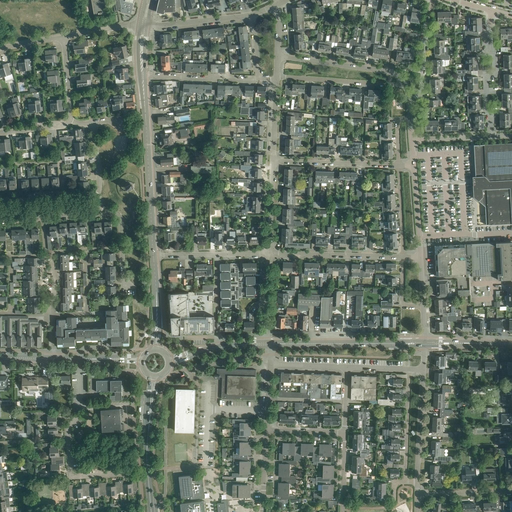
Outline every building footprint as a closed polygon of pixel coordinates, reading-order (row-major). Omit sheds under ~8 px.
[(91,0),(94,16),(107,14),(104,0),(91,0)] [(113,0),(115,11),(118,11),(117,9),(121,9),(121,11),(131,13),(134,1),(129,0),(113,0)] [(158,0),(156,12),(164,14),(164,12),(176,11),(176,7),(181,7),(180,0),(158,0)] [(194,0),(189,0),(187,1),(189,12),(197,10),(194,0)] [(383,0),(382,4),(381,10),(382,11),(382,8),(386,8),(386,11),(390,12),(390,9),(392,1),(388,0),(383,0)] [(405,12),(406,4),(402,3),(402,4),(398,3),(397,7),(394,7),(394,6),(393,12),(404,14),(404,12),(405,12)] [(293,15),(300,14),(304,14),(303,7),(304,7),(304,4),(301,4),(297,4),(297,7),(292,8),(293,11),(292,11),(292,14),(293,14),(293,15)] [(406,22),(410,23),(410,22),(419,23),(422,9),(412,8),(411,17),(407,16),(406,22)] [(455,26),(455,25),(454,18),(451,18),(451,12),(450,12),(449,12),(449,11),(444,11),(444,22),(451,21),(451,26),(455,26)] [(386,29),(390,30),(393,15),(389,15),(387,26),(384,25),(385,24),(377,23),(376,28),(384,29),(386,29)] [(296,29),(296,32),(306,31),(306,28),(304,28),(304,25),(304,21),(301,21),(293,22),(294,26),(293,26),(293,28),(294,28),(294,29),(296,29)] [(472,29),(468,29),(468,31),(465,31),(465,34),(473,34),(473,31),(482,31),(481,31),(481,25),(472,25),(472,29)] [(234,31),(234,34),(236,34),(247,33),(246,26),(238,27),(239,31),(234,31)] [(210,29),(210,37),(211,40),(218,39),(217,36),(216,28),(210,29)] [(210,37),(210,29),(202,30),(203,38),(210,37)] [(192,39),(192,31),(184,32),(185,40),(188,39),(189,44),(193,43),(192,39)] [(306,31),(296,32),(296,34),(294,34),(295,38),(294,38),(294,41),(295,41),(295,42),(302,41),(302,34),(306,34),(306,31)] [(237,41),(240,41),(248,40),(247,33),(236,34),(237,41)] [(165,43),(167,43),(172,42),(171,34),(160,35),(160,40),(159,40),(159,47),(166,46),(165,43)] [(470,44),(479,44),(479,38),(479,37),(473,37),(473,34),(465,34),(465,38),(466,38),(467,44),(470,44)] [(353,36),(353,40),(352,46),(355,46),(355,48),(354,56),(353,57),(359,58),(359,57),(360,50),(361,44),(355,43),(356,41),(357,41),(357,37),(353,36)] [(449,36),(441,36),(441,37),(440,37),(440,40),(434,40),(434,41),(434,47),(444,47),(444,40),(449,40),(449,36)] [(369,56),(371,43),(371,39),(368,38),(368,40),(367,40),(367,42),(362,41),(361,44),(360,50),(359,57),(365,58),(366,55),(369,56)] [(97,39),(87,40),(87,41),(79,42),(79,45),(73,46),(74,50),(75,50),(75,54),(85,52),(84,46),(92,45),(92,42),(98,42),(97,39)] [(232,49),(234,48),(241,48),(249,47),(248,40),(240,41),(241,46),(237,46),(237,45),(234,45),(231,45),(231,42),(228,42),(229,49),(232,49)] [(343,43),(342,54),(348,55),(348,51),(351,52),(352,46),(353,40),(350,40),(349,43),(347,43),(347,44),(343,43)] [(479,44),(470,44),(470,51),(464,51),(464,54),(471,54),(471,51),(480,51),(480,50),(479,50),(479,44)] [(115,48),(113,48),(115,55),(116,55),(117,59),(121,58),(128,57),(128,55),(128,52),(127,52),(125,45),(119,47),(118,47),(118,46),(115,47),(115,48)] [(374,45),(372,56),(380,58),(381,49),(377,48),(377,45),(374,45)] [(387,59),(389,48),(385,48),(386,46),(381,46),(381,49),(380,58),(387,59)] [(440,56),(449,56),(448,56),(448,46),(444,47),(434,47),(435,53),(434,53),(434,54),(440,53),(440,56)] [(401,47),(397,47),(395,60),(396,60),(397,60),(397,62),(402,63),(404,51),(400,50),(401,47)] [(57,49),(45,51),(46,62),(52,62),(53,66),(58,66),(57,49)] [(404,51),(402,63),(407,64),(407,61),(408,62),(409,62),(409,58),(413,59),(413,60),(415,50),(410,49),(410,52),(404,51)] [(504,55),(504,61),(511,61),(511,51),(509,52),(510,55),(503,55),(504,55)] [(186,53),(184,53),(183,68),(186,69),(185,71),(193,71),(193,63),(189,63),(189,60),(186,60),(186,53)] [(471,57),(471,54),(464,54),(462,54),(462,57),(464,57),(464,60),(468,60),(468,64),(477,63),(477,57),(471,57)] [(449,56),(440,56),(440,59),(432,60),(432,66),(442,66),(442,60),(449,60),(449,56)] [(12,60),(13,66),(19,65),(19,71),(31,69),(29,58),(12,60)] [(89,63),(89,59),(89,58),(79,59),(79,64),(75,64),(75,66),(75,68),(76,68),(76,72),(86,70),(86,64),(89,63)] [(229,63),(226,63),(225,63),(225,65),(221,64),(221,61),(218,61),(218,72),(225,72),(225,71),(228,72),(229,67),(229,63)] [(231,70),(232,73),(244,71),(243,69),(251,68),(250,61),(242,62),(238,62),(239,65),(243,65),(243,68),(235,69),(235,70),(231,70)] [(182,62),(170,63),(162,63),(162,70),(170,70),(170,65),(178,65),(177,71),(181,71),(182,62)] [(4,76),(5,80),(12,77),(11,74),(8,63),(0,65),(0,76),(0,77),(4,76)] [(463,73),(463,74),(471,73),(471,70),(478,70),(477,70),(477,63),(468,64),(468,66),(465,67),(465,73),(463,73)] [(442,73),(442,66),(432,66),(432,73),(438,73),(438,76),(447,76),(447,73),(442,73)] [(121,69),(115,69),(115,70),(115,73),(115,74),(115,79),(116,83),(116,86),(121,85),(121,83),(124,82),(124,78),(128,78),(127,68),(122,68),(121,69)] [(55,87),(60,86),(59,70),(47,71),(48,83),(54,82),(55,87)] [(468,81),(468,83),(477,83),(477,77),(478,77),(478,76),(471,76),(471,73),(463,74),(463,77),(463,81),(468,81)] [(91,79),(90,74),(80,75),(81,80),(77,80),(77,84),(78,87),(88,86),(87,80),(91,79)] [(430,86),(440,86),(443,86),(443,79),(447,79),(447,76),(438,76),(438,79),(430,79),(430,80),(430,86)] [(477,89),(477,83),(468,83),(468,87),(465,87),(465,93),(463,93),(472,93),(472,90),(478,90),(478,89),(477,89)] [(160,85),(154,85),(155,91),(154,91),(154,92),(155,92),(155,94),(161,93),(167,93),(166,84),(165,84),(161,85),(160,85)] [(293,85),(285,85),(285,94),(298,95),(298,91),(298,85),(293,84),(293,85)] [(239,86),(232,85),(232,93),(232,96),(242,96),(242,88),(239,88),(239,86)] [(245,93),(245,97),(249,97),(253,97),(253,93),(253,86),(245,86),(245,91),(245,93)] [(317,96),(317,86),(312,86),(311,95),(307,94),(307,99),(307,102),(306,109),(308,109),(309,104),(310,104),(310,96),(317,96)] [(440,92),(440,86),(430,86),(430,92),(430,93),(436,93),(436,95),(445,95),(445,92),(440,92)] [(257,87),(257,92),(257,93),(261,93),(261,97),(265,97),(265,93),(266,87),(257,87)] [(326,98),(326,106),(330,106),(330,99),(335,100),(336,98),(337,87),(330,87),(330,97),(326,97),(326,98)] [(345,97),(345,102),(348,103),(348,99),(352,99),(352,103),(354,103),(354,101),(355,89),(349,88),(349,97),(345,97)] [(364,97),(363,109),(368,110),(369,102),(373,103),(373,101),(374,100),(374,98),(374,90),(368,90),(368,96),(368,97),(364,97)] [(374,98),(374,100),(378,101),(378,98),(380,98),(383,98),(383,93),(380,93),(380,91),(374,90),(374,98)] [(511,93),(511,90),(510,90),(510,94),(502,94),(502,100),(511,100),(511,97),(511,94),(511,93)] [(480,96),(481,96),(472,96),(472,93),(463,93),(464,96),(468,96),(468,103),(480,102),(480,96)] [(167,102),(168,102),(167,94),(158,96),(158,99),(156,99),(156,107),(162,106),(167,106),(167,102)] [(119,96),(119,98),(114,99),(114,96),(110,96),(111,102),(112,102),(113,110),(121,109),(121,107),(124,107),(123,99),(122,95),(119,96)] [(123,99),(124,107),(124,108),(127,107),(127,109),(132,109),(132,108),(135,108),(134,102),(135,102),(134,95),(131,95),(132,99),(123,100),(123,99)] [(445,95),(436,95),(436,100),(427,100),(428,100),(428,106),(428,107),(441,106),(441,100),(446,100),(445,95)] [(19,102),(18,97),(12,98),(13,104),(7,105),(8,112),(10,117),(21,113),(18,103),(19,102)] [(91,107),(91,98),(84,99),(84,102),(79,103),(80,114),(88,113),(88,107),(91,107)] [(63,111),(62,99),(50,100),(51,112),(63,111)] [(105,106),(108,106),(107,101),(107,99),(98,100),(98,106),(97,106),(97,112),(105,111),(105,106)] [(41,111),(41,106),(40,100),(28,101),(30,113),(41,111)] [(508,110),(511,109),(511,100),(502,100),(502,107),(508,107),(508,110)] [(480,109),(480,102),(468,103),(468,112),(475,112),(475,109),(481,109),(480,109)] [(179,106),(176,106),(176,110),(177,117),(190,114),(189,108),(181,109),(181,106),(179,106)] [(511,113),(511,109),(508,110),(508,113),(499,113),(499,114),(500,114),(500,120),(509,120),(511,120),(511,113)] [(253,111),(252,119),(263,119),(263,118),(264,118),(264,115),(263,115),(264,111),(259,111),(257,111),(253,111)] [(286,125),(286,126),(294,126),(294,120),(302,120),(302,113),(290,112),(289,116),(287,116),(287,123),(286,123),(286,125)] [(470,122),(483,122),(483,116),(483,115),(475,115),(475,112),(468,112),(468,116),(470,116),(470,122)] [(166,124),(175,124),(175,115),(158,116),(158,124),(166,124)] [(438,124),(441,124),(441,117),(438,117),(438,121),(431,121),(432,130),(438,130),(438,131),(438,124)] [(445,130),(451,130),(451,121),(444,121),(444,117),(441,117),(441,124),(444,124),(444,130),(445,130)] [(461,122),(461,117),(454,117),(454,120),(451,121),(451,130),(457,130),(458,130),(458,124),(461,124),(461,122)] [(384,130),(391,130),(391,126),(392,126),(391,124),(391,123),(386,123),(386,120),(379,121),(379,124),(383,124),(383,127),(380,127),(380,130),(384,130)] [(212,122),(193,126),(194,128),(193,128),(194,137),(197,136),(196,128),(201,127),(201,129),(204,128),(204,126),(213,125),(212,122)] [(180,139),(191,137),(190,136),(189,126),(177,128),(173,128),(174,132),(174,133),(179,133),(179,138),(180,139)] [(263,126),(258,126),(256,126),(248,126),(248,135),(256,135),(256,134),(263,134),(263,126)] [(298,127),(294,126),(286,126),(286,130),(286,132),(286,133),(291,133),(291,136),(301,137),(303,137),(303,133),(303,132),(298,132),(298,127)] [(81,128),(80,128),(80,129),(73,129),(74,136),(69,136),(69,140),(81,139),(82,139),(82,135),(84,135),(83,128),(81,129),(81,128)] [(379,134),(380,140),(387,140),(386,137),(391,137),(391,133),(392,133),(392,131),(391,131),(391,130),(384,130),(384,134),(379,134)] [(161,140),(159,140),(160,147),(162,148),(170,146),(170,145),(174,144),(173,141),(172,133),(172,132),(165,133),(161,134),(161,140)] [(52,134),(40,135),(36,135),(36,141),(41,141),(41,147),(53,145),(52,134)] [(16,138),(16,141),(19,141),(20,149),(32,148),(31,136),(16,138)] [(286,145),(286,146),(296,146),(296,140),(301,140),(301,137),(291,136),(291,139),(286,139),(286,143),(285,143),(285,145),(286,145)] [(338,138),(334,138),(329,137),(328,144),(328,146),(328,153),(334,154),(335,144),(337,144),(338,138)] [(0,151),(11,150),(9,138),(0,139),(0,151)] [(341,138),(338,138),(337,144),(341,144),(340,154),(346,154),(346,144),(347,141),(341,141),(341,138)] [(69,143),(75,143),(75,149),(85,148),(84,141),(83,142),(82,139),(81,139),(69,140),(68,140),(69,143)] [(247,141),(247,144),(250,144),(250,149),(258,149),(259,149),(262,149),(263,141),(254,140),(251,140),(250,140),(247,140),(247,141)] [(381,150),(384,150),(392,150),(392,146),(392,144),(392,143),(387,143),(387,140),(380,140),(380,144),(381,144),(381,150)] [(352,147),(352,154),(358,154),(362,154),(362,143),(352,142),(352,147)] [(488,182),(511,180),(511,142),(474,145),(475,176),(477,178),(484,177),(488,182)] [(290,153),(290,156),(301,157),(301,153),(293,153),(293,150),(296,150),(296,146),(286,146),(285,150),(285,152),(285,153),(290,153)] [(86,155),(85,148),(75,149),(76,155),(71,156),(71,160),(83,158),(84,158),(84,155),(86,155)] [(392,151),(392,150),(384,150),(385,154),(382,154),(382,159),(388,160),(388,157),(392,157),(392,153),(393,153),(393,151),(392,151)] [(177,164),(176,157),(176,153),(167,154),(167,158),(160,159),(161,165),(174,164),(177,164)] [(262,155),(255,154),(255,157),(250,157),(249,163),(262,163),(262,155)] [(65,160),(65,163),(65,164),(70,163),(73,163),(74,169),(78,169),(87,168),(86,161),(85,161),(84,158),(83,158),(71,160),(65,160)] [(213,166),(209,166),(209,163),(193,163),(193,166),(191,166),(191,173),(213,173),(213,166)] [(50,165),(47,166),(48,178),(49,185),(52,184),(52,188),(59,187),(59,182),(59,177),(52,178),(50,165)] [(240,165),(240,168),(244,169),(244,172),(254,173),(254,177),(261,177),(261,169),(254,168),(254,169),(252,169),(252,165),(240,165)] [(284,175),(284,176),(292,176),(292,170),(297,170),(300,170),(300,166),(290,166),(290,169),(285,169),(285,173),(284,173),(284,175)] [(8,167),(5,167),(6,179),(6,186),(9,186),(10,189),(17,189),(16,184),(16,178),(16,176),(9,176),(8,167)] [(20,168),(17,169),(18,183),(19,188),(22,188),(22,190),(29,190),(29,186),(28,180),(21,181),(20,168)] [(78,169),(78,175),(72,176),(66,177),(63,177),(63,180),(67,180),(85,178),(86,178),(86,175),(88,175),(87,168),(78,169)] [(382,178),(382,182),(394,181),(393,177),(394,177),(394,175),(393,175),(393,174),(389,174),(389,170),(383,169),(383,174),(383,175),(386,174),(386,178),(382,178)] [(170,177),(180,176),(180,172),(175,172),(170,172),(170,175),(162,175),(162,183),(171,183),(170,177)] [(333,172),(327,172),(327,179),(333,180),(333,183),(336,183),(336,182),(336,179),(333,179),(333,172)] [(336,182),(345,182),(345,172),(339,172),(336,172),(336,177),(336,179),(336,182)] [(41,175),(38,175),(38,179),(39,185),(42,185),(42,189),(49,188),(49,185),(48,178),(42,179),(41,175)] [(31,176),(28,176),(28,180),(29,186),(32,186),(32,189),(39,189),(39,185),(38,179),(32,180),(31,176)] [(285,183),(285,186),(296,186),(296,183),(292,183),(292,180),(295,180),(295,177),(292,176),(284,176),(284,180),(284,182),(284,183),(285,183)] [(87,188),(89,188),(88,181),(86,181),(86,178),(85,178),(67,180),(67,183),(67,184),(79,182),(79,189),(86,188),(87,188)] [(238,179),(238,182),(243,182),(243,186),(253,187),(253,191),(260,191),(261,183),(253,182),(253,179),(238,179)] [(382,188),(382,192),(389,191),(389,189),(394,188),(394,184),(394,182),(394,181),(382,182),(383,188),(382,188)] [(481,188),(478,184),(474,189),(474,197),(482,204),(485,207),(485,213),(486,218),(486,225),(489,224),(499,224),(511,223),(511,210),(511,199),(511,189),(508,186),(504,187),(497,187),(489,187),(481,188)] [(174,193),(174,192),(170,192),(170,186),(162,187),(162,195),(167,194),(167,198),(174,197),(174,196),(188,195),(188,193),(174,193)] [(296,190),(296,186),(285,186),(285,189),(284,188),(284,192),(283,192),(283,195),(284,195),(284,196),(291,196),(291,193),(294,193),(295,190),(296,190)] [(394,194),(389,194),(389,191),(382,192),(383,195),(382,195),(383,201),(395,201),(394,197),(395,197),(395,195),(394,195),(394,194)] [(288,203),(288,206),(295,206),(295,203),(291,203),(291,196),(284,196),(283,200),(283,202),(283,203),(288,203)] [(174,197),(167,198),(167,201),(163,201),(163,209),(171,209),(171,203),(174,203),(174,197)] [(383,205),(383,211),(394,211),(394,208),(395,208),(395,204),(395,202),(395,201),(383,201),(374,202),(374,206),(378,206),(378,205),(383,205)] [(224,203),(210,202),(210,214),(214,214),(214,210),(224,209),(224,203)] [(234,212),(234,216),(236,216),(247,215),(248,211),(252,211),(260,212),(260,204),(247,204),(245,204),(245,209),(242,210),(242,212),(234,212)] [(283,215),(283,216),(293,216),(294,210),(295,210),(295,206),(288,206),(288,208),(283,208),(283,212),(282,212),(282,215),(283,215)] [(179,227),(181,227),(181,224),(178,224),(178,222),(177,218),(175,219),(175,216),(177,216),(177,211),(170,212),(170,216),(164,217),(164,225),(168,225),(168,227),(172,227),(179,227)] [(383,211),(384,221),(395,221),(395,217),(396,217),(396,214),(395,214),(395,213),(394,213),(394,211),(383,211)] [(287,226),(294,226),(302,226),(302,222),(300,222),(300,221),(293,221),(293,216),(283,216),(283,219),(282,219),(282,222),(283,222),(283,223),(288,223),(287,226)] [(384,221),(384,231),(391,231),(391,228),(396,228),(396,224),(396,221),(395,221),(384,221)] [(70,226),(67,227),(67,233),(67,236),(71,236),(71,233),(77,233),(77,226),(77,225),(77,222),(70,223),(70,225),(70,226)] [(80,226),(77,226),(77,233),(77,235),(81,235),(88,234),(87,227),(87,222),(80,222),(80,225),(80,226)] [(94,226),(91,226),(91,231),(92,236),(95,236),(95,233),(102,233),(101,226),(102,226),(101,225),(101,222),(94,223),(94,226)] [(102,226),(101,226),(102,233),(103,245),(106,245),(105,232),(112,232),(111,222),(104,222),(105,226),(102,226)] [(60,227),(57,227),(57,236),(58,247),(58,246),(61,246),(60,234),(67,233),(67,227),(67,223),(60,224),(60,227)] [(312,231),(312,236),(316,236),(316,245),(321,245),(322,234),(316,234),(316,224),(312,223),(312,231)] [(50,229),(47,229),(47,240),(51,239),(51,237),(57,236),(57,227),(57,226),(50,227),(50,229)] [(242,234),(236,234),(236,241),(238,241),(238,244),(246,243),(246,238),(246,237),(245,237),(245,234),(248,234),(248,226),(245,226),(245,229),(242,229),(242,234)] [(282,234),(282,236),(293,236),(293,229),(294,230),(294,226),(287,226),(287,228),(282,228),(282,232),(281,234),(282,234)] [(176,240),(176,235),(183,235),(183,227),(171,228),(171,232),(165,233),(165,241),(176,240)] [(334,228),(331,227),(331,234),(334,234),(334,245),(340,246),(340,234),(334,234),(334,228)] [(349,239),(349,234),(349,227),(345,227),(345,232),(340,232),(340,234),(340,246),(346,246),(346,239),(349,239)] [(358,234),(358,233),(352,233),(352,227),(349,227),(349,234),(349,239),(352,239),(352,246),(358,246),(358,236),(358,234)] [(12,233),(9,233),(10,251),(13,251),(13,240),(19,239),(19,229),(12,230),(12,233)] [(30,254),(29,250),(29,232),(25,232),(25,229),(19,229),(19,239),(25,239),(25,240),(25,244),(26,244),(26,254),(30,254)] [(32,232),(29,232),(29,250),(30,254),(33,254),(33,250),(33,239),(39,238),(39,232),(39,231),(38,229),(32,229),(32,232)] [(260,229),(255,229),(252,230),(252,236),(250,236),(250,243),(259,243),(258,236),(257,236),(257,233),(260,233),(260,229)] [(6,251),(10,251),(9,233),(6,233),(5,230),(0,230),(0,240),(6,240),(6,251)] [(224,231),(213,231),(213,238),(215,238),(215,244),(223,244),(222,238),(224,238),(224,231)] [(389,234),(389,241),(396,240),(396,237),(397,237),(397,234),(396,234),(396,233),(391,233),(391,231),(384,231),(384,234),(389,234)] [(235,244),(235,239),(234,237),(234,232),(231,232),(231,237),(226,237),(227,244),(235,244)] [(198,244),(206,244),(206,237),(206,233),(198,233),(198,244)] [(358,236),(358,246),(364,246),(364,244),(366,244),(367,237),(363,236),(363,234),(358,234),(358,236)] [(292,243),(293,236),(282,236),(282,239),(281,239),(281,241),(282,241),(282,243),(285,243),(285,248),(309,249),(310,241),(307,241),(307,243),(292,243)] [(396,241),(396,240),(389,241),(389,245),(386,245),(386,250),(393,250),(392,248),(397,248),(397,244),(397,241),(396,241)] [(511,241),(496,242),(496,245),(470,246),(472,277),(497,275),(498,280),(511,278),(511,241)] [(466,274),(465,244),(454,244),(452,245),(434,246),(436,276),(466,274),(466,277),(469,277),(469,274),(466,274)] [(93,260),(94,264),(113,263),(113,260),(115,260),(115,253),(112,253),(111,253),(105,253),(105,259),(93,260)] [(14,258),(15,261),(12,262),(12,266),(14,266),(15,266),(15,262),(21,261),(21,258),(14,258)] [(37,265),(39,265),(39,258),(28,258),(28,266),(37,265)] [(58,262),(58,270),(69,270),(72,270),(72,262),(69,262),(58,262)] [(283,272),(292,272),(292,262),(283,262),(283,265),(282,265),(282,270),(283,271),(283,272)] [(113,263),(94,264),(94,267),(105,267),(106,273),(115,273),(115,266),(113,266),(113,263)] [(230,267),(234,267),(235,273),(238,273),(238,264),(234,264),(234,263),(230,263),(230,264),(220,264),(220,269),(227,269),(227,271),(225,271),(225,273),(230,273),(230,267)] [(251,263),(248,263),(243,263),(243,270),(244,270),(244,273),(255,273),(255,270),(256,270),(256,263),(251,263)] [(319,263),(312,263),(312,271),(311,278),(314,278),(316,279),(316,285),(318,285),(317,294),(321,294),(322,278),(318,278),(318,275),(319,268),(319,263)] [(332,273),(333,263),(327,263),(327,273),(323,273),(323,285),(326,285),(327,274),(330,274),(332,274),(332,273)] [(197,270),(194,270),(194,273),(194,276),(202,276),(202,275),(206,275),(207,277),(209,277),(212,277),(212,265),(208,265),(207,265),(207,264),(197,264),(197,270)] [(339,264),(338,270),(338,273),(338,276),(344,276),(344,280),(347,281),(347,274),(344,273),(345,264),(339,264)] [(362,277),(363,270),(360,270),(360,264),(352,264),(352,271),(352,275),(358,275),(358,277),(362,277)] [(366,270),(363,270),(362,277),(370,277),(370,272),(374,272),(374,265),(366,264),(366,270)] [(181,277),(185,277),(185,268),(179,268),(179,271),(170,271),(171,274),(169,274),(169,278),(171,278),(171,281),(177,281),(177,274),(181,274),(181,277)] [(73,272),(67,272),(62,272),(62,280),(73,280),(73,272)] [(94,280),(94,284),(114,283),(114,279),(116,279),(115,273),(106,273),(106,279),(94,280)] [(225,282),(231,282),(231,276),(235,276),(235,282),(239,282),(239,277),(238,273),(235,273),(230,273),(225,273),(220,273),(220,278),(227,278),(227,280),(225,280),(225,282)] [(255,276),(254,276),(245,276),(239,277),(239,282),(239,287),(242,287),(242,281),(246,281),(246,287),(252,287),(252,283),(255,283),(255,276)] [(436,280),(436,288),(451,288),(450,283),(448,283),(448,279),(436,280)] [(24,281),(24,289),(35,288),(35,281),(35,280),(26,281),(24,281)] [(227,291),(231,291),(231,285),(235,285),(235,291),(239,291),(239,287),(239,282),(235,282),(231,282),(225,282),(220,282),(220,287),(227,287),(227,291)] [(114,283),(94,284),(94,287),(106,287),(106,293),(94,293),(95,297),(107,297),(107,293),(112,293),(113,293),(116,293),(116,286),(114,286),(114,283)] [(246,292),(246,297),(254,297),(252,297),(252,293),(255,293),(255,286),(252,287),(246,287),(242,287),(239,287),(239,291),(239,297),(242,297),(242,292),(246,292)] [(60,287),(60,295),(71,295),(71,287),(63,287),(60,287)] [(451,288),(436,288),(437,297),(448,296),(449,296),(448,292),(451,292),(451,288)] [(282,290),(282,293),(278,292),(278,302),(282,303),(282,304),(287,304),(287,303),(288,303),(288,295),(295,295),(295,290),(282,290)] [(363,290),(353,290),(353,295),(356,295),(356,310),(355,320),(352,320),(352,327),(360,327),(360,320),(359,320),(359,316),(362,316),(363,290)] [(239,291),(235,291),(231,291),(227,291),(220,291),(221,296),(227,296),(227,300),(231,300),(231,294),(235,294),(235,299),(239,299),(239,297),(239,291)] [(213,292),(169,294),(172,334),(181,333),(181,330),(184,330),(184,332),(214,332),(213,292)] [(320,306),(320,297),(320,295),(298,293),(298,304),(320,306)] [(395,293),(389,293),(385,293),(385,297),(389,297),(389,301),(386,301),(381,301),(381,305),(392,305),(393,301),(397,301),(397,297),(395,297),(395,293)] [(40,305),(39,297),(28,298),(29,305),(40,305)] [(332,320),(333,320),(333,316),(333,305),(333,297),(320,297),(320,306),(321,306),(320,319),(320,326),(331,326),(332,320)] [(227,305),(228,309),(231,309),(231,303),(235,303),(235,309),(239,309),(239,299),(235,299),(231,300),(227,300),(221,300),(221,305),(227,305)] [(107,327),(106,327),(76,328),(76,323),(78,323),(78,317),(76,317),(67,317),(67,322),(66,322),(65,319),(56,319),(57,331),(55,331),(55,337),(57,337),(57,346),(58,346),(58,347),(63,347),(63,345),(75,345),(75,336),(69,336),(69,331),(76,331),(77,339),(86,339),(86,341),(92,341),(92,339),(101,339),(102,340),(107,340),(107,342),(107,346),(111,346),(111,345),(123,344),(123,346),(129,346),(129,344),(128,326),(130,326),(130,320),(128,320),(127,320),(126,310),(128,310),(128,305),(126,305),(121,305),(117,305),(117,309),(107,310),(105,310),(105,316),(107,316),(107,327)] [(253,313),(249,313),(250,322),(244,322),(244,325),(244,330),(254,330),(254,322),(253,322),(253,313)] [(277,322),(291,323),(291,320),(288,320),(288,318),(285,318),(285,315),(279,315),(279,317),(277,317),(277,322)] [(338,316),(333,316),(333,320),(334,320),(334,326),(339,326),(339,328),(342,328),(342,326),(342,319),(342,315),(338,315),(338,316)] [(474,326),(474,324),(477,324),(477,326),(476,330),(479,330),(484,330),(484,328),(483,328),(484,318),(477,317),(477,315),(474,315),(473,326),(474,326)] [(2,334),(1,346),(11,346),(12,335),(12,320),(12,316),(8,316),(8,319),(8,321),(8,334),(2,334)] [(12,335),(11,346),(21,346),(22,335),(22,323),(22,319),(28,320),(28,316),(22,316),(18,316),(18,320),(18,335),(12,335)] [(376,326),(376,320),(376,316),(371,316),(371,320),(368,320),(368,326),(376,326)] [(395,326),(395,316),(390,316),(390,317),(388,317),(388,316),(383,316),(383,327),(388,327),(388,325),(390,325),(390,326),(395,326)] [(455,316),(441,317),(441,320),(442,320),(442,321),(436,322),(436,330),(443,329),(442,324),(447,324),(447,319),(449,319),(449,321),(456,321),(455,316)] [(462,323),(462,327),(462,329),(462,330),(471,330),(471,323),(471,318),(468,318),(468,319),(463,319),(462,323)] [(490,325),(490,327),(490,331),(493,331),(496,331),(496,320),(490,319),(490,322),(487,322),(486,326),(487,326),(487,325),(490,325)] [(496,331),(499,331),(502,331),(502,327),(502,326),(505,326),(505,327),(506,327),(506,319),(502,319),(502,320),(496,320),(496,331)] [(22,335),(21,346),(31,346),(31,335),(32,335),(32,326),(32,323),(38,323),(38,320),(28,320),(28,323),(28,335),(22,335)] [(220,321),(220,331),(225,331),(234,331),(234,324),(225,323),(225,321),(220,321)] [(31,335),(31,346),(41,347),(42,323),(38,323),(38,326),(38,335),(32,335),(31,335)] [(435,365),(445,366),(445,359),(444,359),(444,357),(442,356),(436,356),(435,365)] [(475,376),(481,376),(481,370),(477,370),(477,362),(469,361),(469,366),(467,366),(467,369),(468,369),(468,370),(476,370),(475,376)] [(255,399),(256,373),(256,370),(239,369),(217,368),(217,374),(214,374),(214,377),(222,377),(221,394),(221,398),(223,398),(255,399)] [(435,372),(434,382),(437,383),(438,383),(442,383),(442,382),(446,382),(446,375),(451,375),(451,373),(451,370),(442,369),(442,373),(435,372)] [(290,392),(291,373),(281,373),(280,381),(279,397),(290,397),(290,392)] [(300,392),(301,373),(291,373),(290,392),(300,392)] [(310,398),(311,374),(301,373),(300,392),(300,398),(310,398)] [(320,398),(321,374),(311,374),(310,398),(320,398)] [(330,399),(331,374),(321,374),(320,398),(330,399)] [(330,399),(341,399),(342,383),(341,383),(341,380),(342,375),(341,375),(331,374),(330,399)] [(363,394),(364,375),(351,375),(351,393),(363,394)] [(372,376),(364,375),(363,394),(363,400),(376,400),(376,388),(376,376),(376,375),(372,375),(372,376)] [(386,375),(386,379),(390,379),(389,386),(402,386),(402,379),(396,379),(396,375),(390,375),(386,375)] [(59,381),(56,381),(56,387),(62,387),(62,385),(66,385),(66,387),(71,387),(71,383),(70,383),(70,376),(61,376),(61,378),(61,381),(59,381)] [(23,379),(23,390),(29,390),(28,387),(38,387),(38,388),(48,388),(48,380),(42,380),(42,378),(38,378),(31,378),(31,379),(23,379)] [(112,380),(96,380),(96,392),(115,391),(115,396),(110,396),(110,401),(122,400),(121,391),(122,391),(122,387),(122,385),(122,380),(116,380),(115,378),(113,378),(112,378),(112,380)] [(194,412),(194,390),(186,390),(186,392),(185,392),(185,391),(185,390),(184,390),(180,390),(179,390),(179,391),(179,408),(178,408),(178,409),(178,410),(179,410),(179,411),(176,411),(176,431),(183,431),(184,429),(185,429),(185,430),(186,431),(192,431),(193,431),(193,430),(193,427),(193,426),(192,426),(191,426),(191,414),(193,414),(193,412),(194,412)] [(389,399),(378,399),(378,405),(389,405),(395,405),(395,401),(401,401),(401,394),(396,394),(396,390),(389,390),(389,394),(389,399)] [(498,394),(497,394),(497,403),(502,403),(502,405),(508,405),(508,403),(511,403),(511,394),(507,394),(507,390),(502,390),(498,390),(498,394)] [(433,400),(433,407),(440,408),(440,412),(448,413),(450,413),(451,413),(453,413),(453,410),(451,410),(445,410),(445,405),(444,405),(445,401),(443,400),(433,400)] [(321,408),(320,417),(323,417),(323,424),(323,423),(331,423),(331,416),(327,415),(327,410),(325,410),(325,403),(321,403),(321,408)] [(395,405),(389,405),(389,409),(392,409),(392,415),(389,415),(388,420),(395,420),(395,416),(401,416),(401,409),(395,409),(395,405)] [(355,411),(355,419),(362,419),(363,412),(369,412),(369,408),(361,407),(361,411),(354,411),(355,411)] [(123,408),(101,410),(101,415),(98,415),(99,431),(102,431),(102,432),(124,430),(124,424),(121,424),(120,415),(123,415),(123,408)] [(510,415),(509,414),(505,414),(505,413),(502,413),(502,408),(487,408),(487,413),(490,413),(490,412),(491,412),(491,415),(493,415),(498,415),(498,418),(502,418),(502,423),(511,423),(511,414),(511,415),(510,415)] [(307,424),(308,423),(309,423),(309,422),(309,410),(306,409),(305,415),(302,414),(301,423),(304,423),(304,424),(305,424),(306,424),(307,424)] [(317,415),(314,415),(313,410),(309,410),(309,422),(317,423),(317,424),(317,415)] [(47,421),(57,420),(56,416),(61,416),(60,411),(48,412),(49,416),(47,416),(47,421)] [(433,417),(432,424),(441,424),(443,425),(444,418),(445,416),(448,416),(450,416),(450,413),(448,413),(440,412),(440,417),(433,417)] [(288,414),(287,423),(295,423),(296,414),(288,414)] [(331,416),(331,423),(339,423),(338,424),(339,424),(339,416),(331,416)] [(240,423),(240,429),(251,429),(251,423),(248,423),(248,419),(232,419),(232,423),(240,423)] [(362,419),(355,419),(355,426),(353,426),(353,427),(361,427),(361,430),(368,431),(368,427),(362,427),(362,419)] [(48,429),(57,429),(61,429),(61,424),(57,425),(57,420),(47,421),(48,426),(49,425),(49,429),(48,429)] [(388,420),(388,424),(389,424),(389,429),(383,429),(382,435),(385,435),(394,435),(395,431),(400,431),(400,424),(395,424),(395,420),(388,420)] [(432,424),(432,431),(440,432),(440,436),(442,437),(447,437),(449,437),(451,437),(453,437),(453,434),(451,432),(448,432),(448,433),(447,433),(443,433),(443,425),(441,424),(432,424)] [(58,433),(57,429),(48,429),(48,434),(50,434),(50,438),(62,437),(62,433),(58,433)] [(251,435),(251,429),(240,429),(240,435),(233,435),(233,438),(248,439),(248,435),(251,435)] [(368,435),(368,431),(361,430),(361,434),(353,434),(354,434),(354,441),(361,442),(361,441),(362,434),(368,435)] [(500,444),(508,444),(508,442),(509,442),(510,442),(511,442),(511,436),(511,433),(511,432),(504,432),(504,433),(504,434),(499,434),(500,444)] [(385,439),(388,439),(391,439),(391,444),(385,444),(385,448),(394,449),(394,446),(400,446),(400,439),(394,439),(394,435),(385,435),(385,439)] [(240,442),(239,448),(251,448),(251,442),(248,442),(248,439),(233,438),(233,442),(240,442)] [(360,450),(360,453),(367,453),(367,449),(365,449),(365,441),(361,441),(361,442),(354,441),(353,441),(353,449),(360,450)] [(49,452),(59,452),(58,447),(63,447),(62,443),(50,444),(51,447),(49,447),(49,452)] [(279,460),(282,460),(283,460),(283,454),(288,454),(289,444),(282,444),(282,446),(279,446),(279,460)] [(294,454),(294,460),(294,461),(297,461),(298,446),(295,446),(295,444),(289,444),(288,454),(294,454)] [(301,455),(307,455),(307,444),(301,444),(301,446),(298,446),(297,461),(301,461),(301,455)] [(307,444),(307,455),(313,455),(312,461),(313,461),(316,461),(316,447),(313,447),(313,445),(307,444)] [(319,462),(319,461),(320,455),(325,455),(326,445),(319,445),(319,447),(316,447),(316,461),(319,462)] [(331,455),(331,462),(334,462),(335,448),(332,448),(332,445),(326,445),(325,455),(331,455)] [(233,458),(248,458),(248,455),(251,455),(251,448),(239,448),(239,454),(233,454),(233,455),(233,456),(233,457),(233,458)] [(440,448),(431,448),(431,455),(438,455),(438,457),(438,458),(441,458),(441,461),(448,461),(448,458),(444,457),(444,448),(440,448)] [(387,463),(389,463),(393,464),(394,461),(399,461),(399,454),(394,454),(394,450),(387,450),(387,456),(391,456),(391,460),(387,460),(387,463)] [(51,457),(51,461),(64,460),(63,456),(59,456),(59,452),(49,452),(50,457),(51,457)] [(367,453),(360,453),(360,456),(352,456),(352,457),(354,457),(353,464),(364,464),(364,457),(367,457),(367,453)] [(239,462),(239,467),(251,467),(251,461),(247,461),(248,458),(233,458),(233,461),(239,462)] [(64,460),(51,461),(51,464),(50,464),(50,469),(60,468),(60,464),(64,464),(64,460)] [(280,463),(280,470),(290,470),(290,464),(297,464),(297,461),(294,461),(294,460),(283,460),(282,460),(282,463),(280,463)] [(323,465),(323,471),(333,472),(333,465),(331,465),(331,462),(319,461),(319,462),(316,461),(316,464),(316,465),(323,465)] [(387,463),(386,477),(386,478),(393,478),(393,480),(397,480),(397,476),(399,476),(399,475),(399,472),(399,469),(393,469),(393,464),(389,463),(387,463)] [(360,479),(369,479),(371,479),(371,475),(366,475),(366,472),(364,472),(364,464),(353,464),(352,464),(352,472),(359,472),(359,479),(360,479)] [(462,471),(462,475),(462,482),(471,482),(471,478),(475,477),(474,466),(470,467),(470,471),(469,471),(468,470),(462,471)] [(251,467),(239,467),(239,473),(232,473),(232,477),(247,477),(247,474),(251,474),(251,467)] [(52,473),(52,478),(65,477),(64,473),(60,473),(60,468),(50,469),(51,474),(52,473)] [(496,480),(495,468),(483,469),(484,481),(496,480)] [(281,476),(281,479),(296,480),(296,476),(290,476),(290,470),(280,470),(279,476),(281,476)] [(316,478),(316,481),(330,481),(331,478),(333,478),(333,472),(323,471),(323,477),(316,477),(316,478)] [(438,472),(430,472),(429,479),(435,479),(435,482),(432,482),(432,485),(442,486),(443,482),(440,482),(440,480),(441,472),(438,472)] [(181,495),(177,496),(177,498),(190,497),(190,500),(204,498),(202,487),(203,487),(203,480),(192,481),(191,475),(179,476),(181,495)] [(132,483),(128,484),(128,493),(133,492),(133,491),(137,491),(136,479),(132,479),(132,483)] [(279,489),(289,489),(289,483),(296,484),(296,480),(281,479),(281,483),(279,483),(279,489)] [(123,493),(128,493),(128,484),(123,484),(123,480),(119,480),(119,481),(120,493),(120,492),(123,492),(123,493)] [(120,493),(119,481),(115,482),(115,486),(111,486),(112,495),(116,495),(116,493),(120,493)] [(318,490),(322,490),(332,491),(333,484),(330,484),(330,481),(316,481),(312,481),(312,483),(316,483),(316,484),(318,485),(318,490)] [(103,494),(102,482),(98,483),(99,487),(94,487),(95,496),(99,496),(99,494),(103,494)] [(107,495),(112,495),(111,486),(107,486),(106,482),(102,482),(103,494),(107,494),(107,495)] [(95,496),(94,487),(90,488),(90,483),(86,484),(86,495),(90,495),(90,496),(95,496)] [(73,498),(78,497),(78,488),(73,489),(73,484),(69,485),(70,497),(73,496),(73,498)] [(86,495),(86,484),(82,484),(82,488),(78,488),(78,497),(83,497),(82,496),(86,495)] [(232,497),(243,497),(250,497),(251,485),(243,485),(232,484),(232,497)] [(0,497),(4,497),(9,497),(8,488),(4,488),(0,488),(0,497)] [(294,499),(295,499),(295,495),(289,495),(289,489),(279,489),(279,495),(281,495),(281,499),(291,499),(294,499)] [(377,489),(373,489),(373,497),(366,497),(366,500),(375,500),(375,497),(377,497),(385,497),(386,490),(377,489)] [(53,504),(65,504),(64,490),(53,490),(53,504)] [(332,491),(322,490),(322,496),(319,496),(319,494),(314,493),(313,497),(319,497),(318,500),(329,500),(330,500),(330,497),(332,497),(332,491)] [(228,511),(227,503),(227,500),(221,500),(221,503),(217,503),(217,511),(205,511),(204,501),(180,503),(181,511),(228,511)] [(438,503),(439,500),(435,500),(433,511),(432,511),(431,511),(446,511),(447,511),(442,511),(440,511),(441,503),(438,503)] [(484,511),(493,511),(499,511),(499,504),(496,504),(496,502),(483,503),(484,511)] [(462,506),(459,506),(459,511),(463,511),(464,511),(465,511),(474,510),(475,510),(475,511),(479,511),(479,505),(475,505),(475,503),(471,504),(471,503),(462,503),(462,506)]
